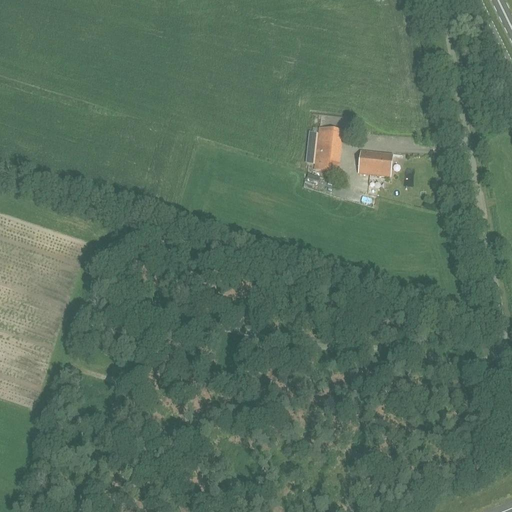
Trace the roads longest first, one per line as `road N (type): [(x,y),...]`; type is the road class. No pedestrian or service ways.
road 1 (unclassified): [(84,511),(149,353),(176,334),(391,354),(469,372),(508,352),(435,0)]
road 2 (unknown): [(465,131),(423,142),(364,139),(349,147),(349,165)]
